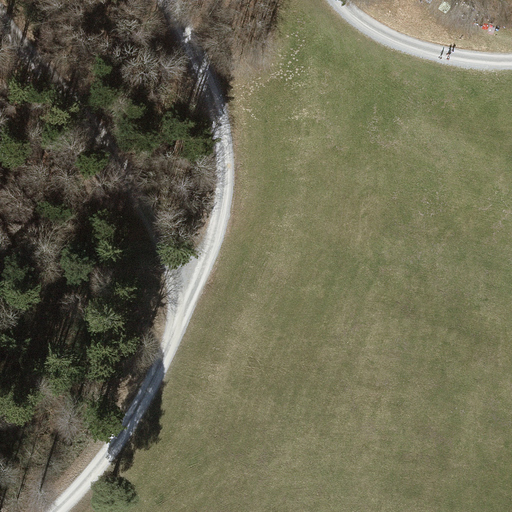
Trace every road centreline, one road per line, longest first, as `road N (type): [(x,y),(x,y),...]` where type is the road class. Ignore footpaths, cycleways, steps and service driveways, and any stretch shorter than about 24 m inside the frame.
road 1 (track): [(0,16),(115,160),(185,297)]
road 2 (track): [(185,297),(214,229),(223,159),(206,73),(168,0)]
road 3 (track): [(185,297),(145,395),(82,482),(49,511)]
road 4 (track): [(334,0),(416,48),(511,62)]
